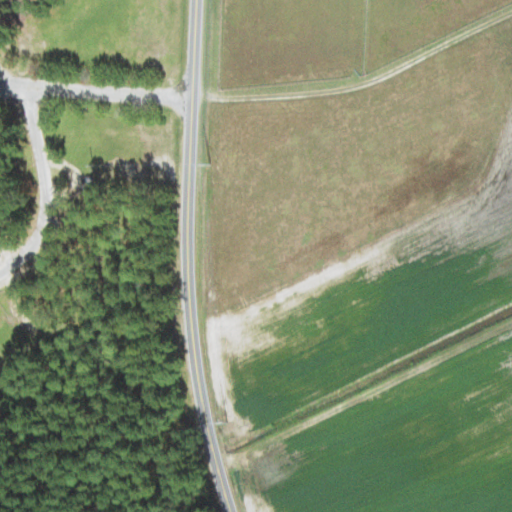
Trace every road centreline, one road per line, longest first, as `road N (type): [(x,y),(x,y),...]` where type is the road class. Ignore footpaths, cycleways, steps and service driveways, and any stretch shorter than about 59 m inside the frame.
road 1 (tertiary): [(230,511),(206,423),(188,282),(196,0)]
road 2 (residential): [(27,89),(47,204),(32,243),(0,269)]
road 3 (residential): [(192,100),(0,92)]
